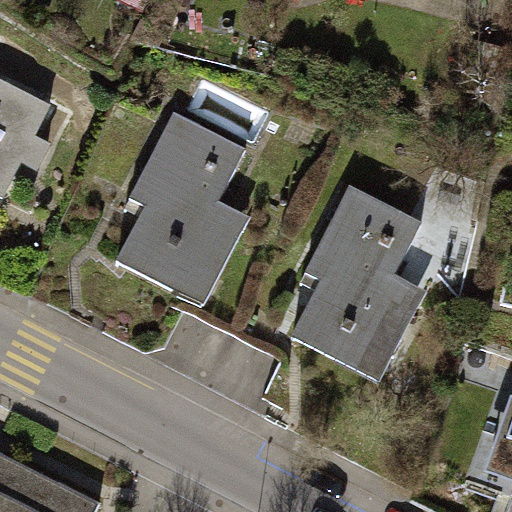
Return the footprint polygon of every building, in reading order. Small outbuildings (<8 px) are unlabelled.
[(0,83),(0,208),(55,115),(0,83)] [(152,193),(115,261),(190,302),(236,216),(217,206),(249,146),(177,107),(135,184),(152,193)] [(324,264),(287,332),(362,372),(408,287),(389,276),(421,216),(349,177),(307,254),(324,264)] [(511,382),(477,474),(511,487),(511,382)] [(0,454),(0,511),(97,511),(101,506),(0,454)]
